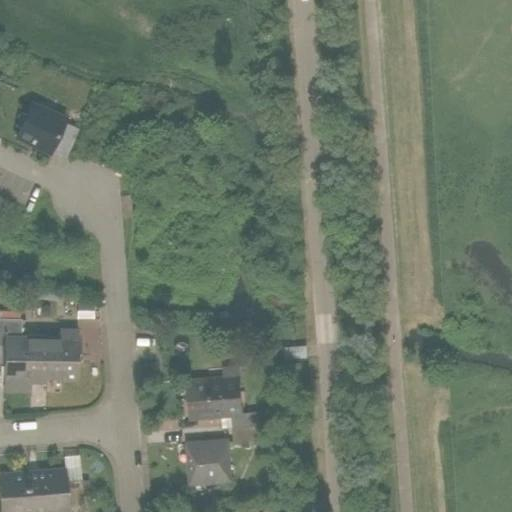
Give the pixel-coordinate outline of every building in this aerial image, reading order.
[(15,140),(52,155),(66,121),(29,105),(15,140)] [(4,336),(3,387),(74,388),(74,337),(4,336)] [(220,384),(184,386),(187,423),(238,420),(235,371),(219,372),(220,384)] [(226,442),(183,445),(186,487),(229,484),(226,442)] [(65,511),(62,473),(0,478),(0,511),(65,511)]
